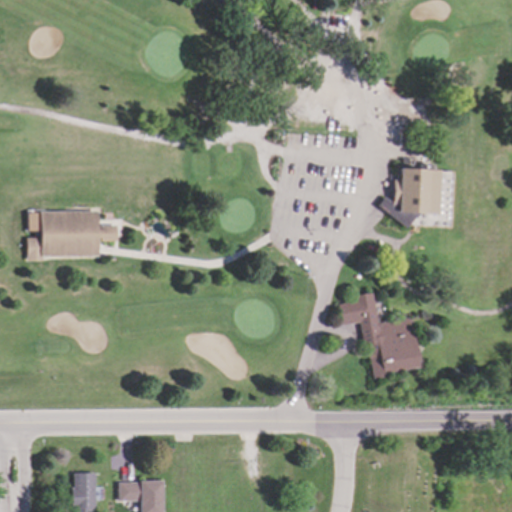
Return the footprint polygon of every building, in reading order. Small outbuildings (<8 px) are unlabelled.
[(306,56),(292,41),(306,29),(320,43),(306,56)] [(400,145),(400,136),(410,136),(410,145),(400,145)] [(445,226),(400,225),(372,207),(380,195),(386,200),(387,178),(394,178),(394,166),(447,168),(445,226)] [(91,210),(92,227),(97,227),(97,224),(111,224),(111,239),(97,240),(97,235),(92,235),(92,253),(38,254),(39,257),(22,258),(21,237),(37,236),(37,211),(91,210)] [(367,379),(362,351),(364,351),(363,342),(356,343),(352,323),(336,326),(332,303),(350,300),(349,294),(367,291),(373,324),(405,318),(412,365),(381,370),(382,377),(367,379)] [(69,511),(69,508),(65,508),(65,487),(68,487),(68,473),(89,473),(90,507),(87,507),(87,511),(69,511)] [(133,511),(133,500),(113,500),(112,481),(157,480),(157,511),(133,511)]
